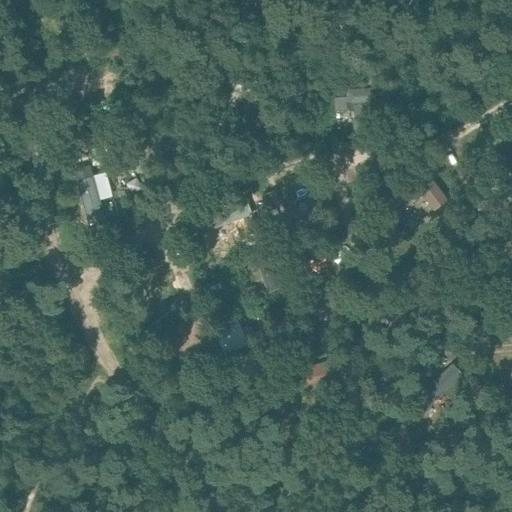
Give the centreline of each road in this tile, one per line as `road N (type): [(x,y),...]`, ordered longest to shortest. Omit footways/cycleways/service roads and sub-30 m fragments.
road 1 (track): [(0,48),(57,241)]
road 2 (track): [(118,367),(213,511)]
road 3 (track): [(57,241),(87,317),(118,367)]
